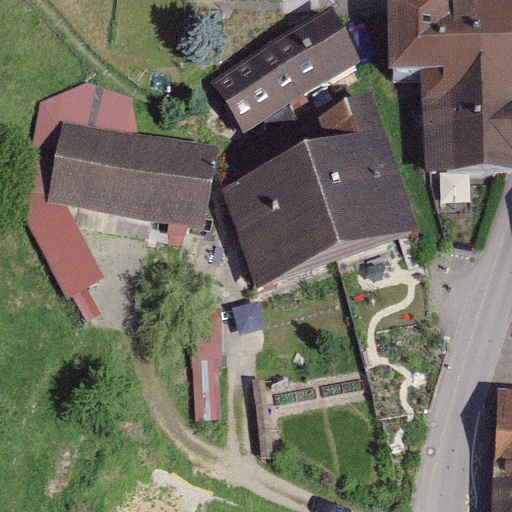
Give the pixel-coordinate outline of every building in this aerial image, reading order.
[(511,11),(387,14),(386,83),(416,81),(418,109),(511,107),(511,11)] [(265,54),(243,68),(270,115),(282,108),(348,71),(322,23),(265,54)] [(243,68),(209,88),(236,136),(270,115),(243,68)] [(437,173),(501,172),(511,172),(511,107),(418,109),(421,168),(438,167),(437,173)] [(254,188),(220,199),(250,287),(404,235),(360,108),(321,127),(330,152),(252,179),(251,179),(254,188)] [(206,168),(115,150),(57,139),(45,202),(142,220),(195,230),(206,168)] [(511,404),(501,404),(497,486),(511,486),(511,404)] [(511,511),(511,486),(497,486),(495,511),(511,511)]
